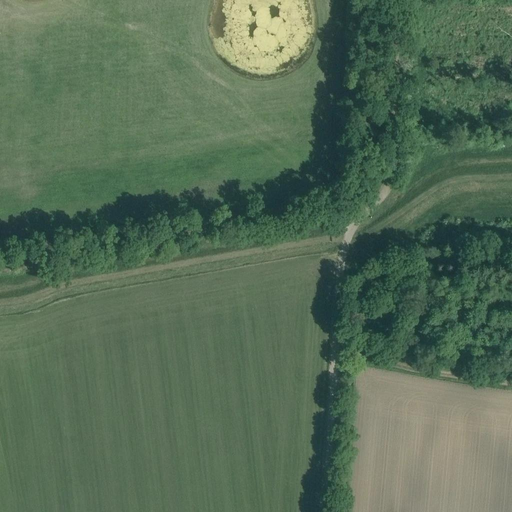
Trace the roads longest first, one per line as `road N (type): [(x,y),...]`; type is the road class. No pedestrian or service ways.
road 1 (unclassified): [(397,0),(391,179),(355,223),(342,257),(325,511)]
road 2 (track): [(355,223),(332,204),(0,263)]
road 3 (track): [(511,381),(334,354)]
